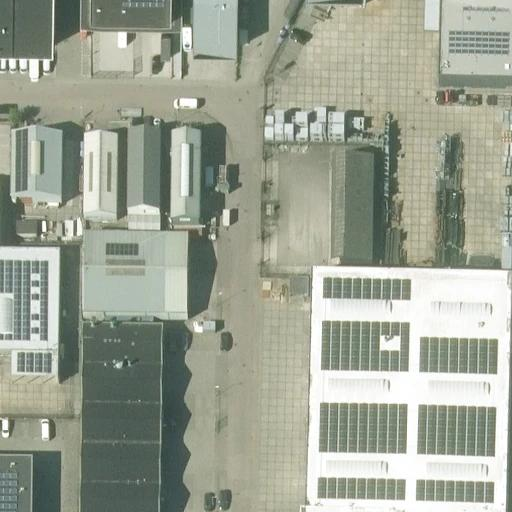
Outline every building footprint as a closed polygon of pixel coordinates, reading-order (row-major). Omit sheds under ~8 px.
[(0,0),(0,44),(11,45),(13,45),(13,0),(0,0)] [(13,0),(13,45),(16,45),(31,45),(31,46),(36,46),(36,45),(51,46),(54,46),(54,43),(54,34),(54,0),(13,0)] [(172,14),(172,0),(90,0),(91,13),(172,14)] [(238,0),(194,0),(194,48),(238,49),(238,0)] [(511,92),(511,0),(441,0),(439,90),(511,92)] [(161,140),(129,140),(128,220),(160,220),(161,140)] [(62,142),(13,141),(12,206),(61,207),(62,142)] [(117,142),(85,142),(84,222),(116,222),(117,142)] [(201,142),(173,142),(172,229),(200,230),(201,142)] [(374,163),(339,163),(338,267),(373,267),(374,163)] [(36,238),(36,227),(17,226),(17,238),(36,238)] [(84,240),(83,313),(83,320),(187,322),(188,242),(84,240)] [(0,358),(59,360),(60,257),(0,256),(0,358)] [(506,511),(511,323),(511,284),(311,280),(305,511),(506,511)] [(83,372),(163,373),(164,333),(161,333),(161,334),(83,332),(83,372)] [(163,373),(83,372),(82,412),(162,413),(163,373)] [(162,413),(82,412),(82,451),(162,453),(162,413)] [(162,453),(82,451),(81,491),(161,493),(162,453)] [(33,511),(34,468),(0,467),(0,511),(33,511)] [(160,511),(161,493),(81,491),(80,511),(160,511)]
